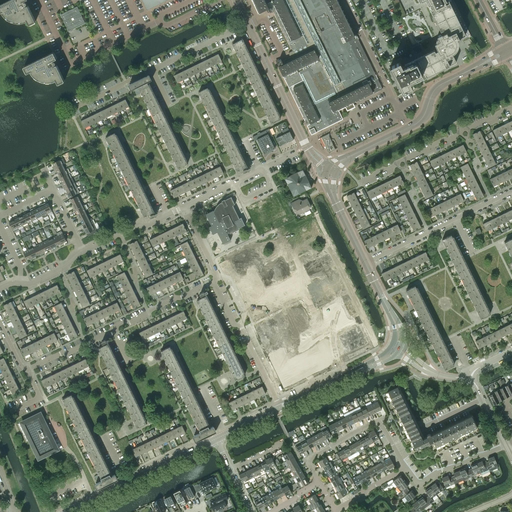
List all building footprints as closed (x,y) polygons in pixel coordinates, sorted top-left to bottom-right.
[(25,2),(24,2),(24,1),(26,0),(8,0),(0,4),(0,12),(2,12),(2,13),(3,14),(3,15),(4,16),(5,17),(6,18),(7,18),(7,19),(8,20),(9,20),(10,21),(12,21),(13,22),(14,22),(15,23),(16,23),(17,23),(19,23),(20,23),(21,23),(22,23),(23,23),(25,22),(26,22),(27,21),(29,25),(30,24),(30,25),(35,22),(36,22),(28,6),(26,6),(26,5),(27,5),(27,4),(27,3),(26,3),(26,2),(25,2)] [(143,0),(147,8),(146,8),(147,10),(149,9),(148,8),(165,0),(143,0)] [(251,0),(254,5),(256,9),(258,14),(267,10),(268,12),(270,11),(271,13),(273,11),(273,12),(280,25),(282,29),(284,33),(288,42),(291,47),(293,51),(297,49),(298,49),(302,47),(306,45),(306,44),(304,40),(302,36),(302,35),(298,27),(298,26),(297,25),(296,24),(296,23),(296,22),(294,18),(293,18),(291,14),(291,13),(289,10),(289,9),(287,5),(285,1),(285,0),(284,0),(274,0),(273,1),(272,1),(270,2),(269,1),(268,0),(251,0)] [(268,0),(269,1),(272,0),(272,1),(273,1),(274,0),(284,0),(285,0),(285,1),(287,5),(287,4),(287,5),(288,5),(287,5),(289,9),(290,9),(289,10),(291,13),(292,13),(292,14),(291,14),(293,18),(294,18),(296,22),(296,23),(296,24),(297,25),(298,26),(298,27),(302,35),(302,36),(304,40),(304,39),(304,40),(305,40),(304,40),(306,44),(307,44),(306,45),(307,45),(306,45),(302,47),(298,49),(297,50),(297,49),(293,51),(293,52),(293,51),(288,53),(290,57),(291,57),(294,55),(295,55),(294,55),(295,54),(295,55),(299,53),(299,52),(299,53),(303,51),(303,50),(304,50),(308,49),(308,48),(312,46),(313,46),(316,47),(317,49),(318,49),(318,50),(320,54),(322,58),(306,66),(301,69),(298,70),(297,71),(299,74),(300,74),(300,75),(301,79),(302,79),(301,80),(303,83),(304,83),(304,84),(306,88),(306,87),(306,88),(308,92),(308,93),(310,97),(310,96),(310,97),(312,101),(313,101),(312,101),(314,105),(318,103),(322,101),(323,101),(327,99),(327,98),(327,99),(331,97),(331,96),(332,97),(335,95),(335,94),(336,94),(340,93),(340,92),(341,92),(342,92),(344,91),(344,90),(345,90),(349,88),(348,88),(349,88),(353,86),(354,86),(357,84),(358,83),(358,84),(362,82),(367,80),(367,81),(369,80),(371,83),(371,84),(369,85),(370,85),(373,92),(374,93),(382,89),(377,79),(378,79),(377,78),(376,76),(376,75),(375,75),(367,58),(358,39),(358,38),(357,36),(355,37),(351,39),(348,41),(346,42),(344,37),(342,33),(340,28),(336,30),(332,21),(326,8),(329,6),(327,2),(325,0),(268,0)] [(339,1),(338,0),(325,0),(327,2),(329,6),(326,8),(332,21),(336,30),(340,28),(342,33),(344,37),(346,42),(348,41),(351,39),(355,37),(357,36),(352,27),(350,23),(346,14),(339,1)] [(395,77),(395,78),(397,83),(399,82),(401,87),(400,87),(402,93),(413,88),(412,87),(411,84),(450,65),(452,64),(453,64),(453,63),(455,62),(456,62),(456,61),(452,54),(453,53),(454,53),(455,52),(456,51),(456,50),(457,49),(458,48),(458,47),(458,46),(458,45),(458,44),(458,43),(458,42),(458,41),(457,40),(457,39),(465,36),(465,35),(464,32),(463,32),(462,29),(448,0),(420,0),(421,1),(422,0),(425,0),(441,31),(442,30),(444,33),(437,36),(439,41),(434,44),(438,51),(435,52),(434,50),(402,66),(400,62),(390,67),(393,73),(394,72),(396,76),(395,77)] [(394,0),(393,1),(401,17),(406,15),(398,0),(394,0)] [(77,7),(60,15),(68,31),(74,29),(73,28),(75,28),(85,23),(77,7)] [(233,44),(265,110),(267,115),(271,123),(280,119),(242,39),(233,44)] [(308,92),(306,88),(306,87),(306,88),(304,84),(304,83),(303,83),(301,80),(302,79),(301,79),(300,75),(300,74),(299,74),(297,71),(298,70),(301,69),(306,66),(322,58),(320,54),(318,50),(318,49),(317,49),(316,47),(313,46),(312,46),(308,48),(308,49),(304,50),(303,50),(303,51),(299,53),(299,52),(299,53),(295,55),(295,54),(294,55),(295,55),(294,55),(291,57),(290,57),(286,59),(282,61),(281,59),(280,60),(279,60),(278,60),(276,61),(280,69),(283,76),(288,86),(292,95),(294,99),(296,103),(301,112),(305,121),(305,122),(307,125),(311,134),(320,130),(321,130),(329,126),(334,123),(323,101),(322,101),(318,103),(314,105),(312,101),(313,101),(312,101),(310,97),(310,96),(310,97),(308,93),(308,92)] [(55,66),(55,65),(55,64),(56,64),(56,63),(56,62),(55,62),(54,61),(53,62),(53,61),(57,59),(56,58),(57,58),(54,53),(54,52),(24,67),(23,68),(26,73),(27,73),(30,72),(31,73),(32,74),(32,75),(33,75),(34,76),(35,77),(35,78),(36,79),(37,79),(38,80),(39,80),(40,81),(42,81),(43,82),(44,82),(45,82),(47,82),(48,82),(49,82),(50,82),(52,82),(53,82),(54,81),(55,81),(56,81),(58,84),(59,84),(58,83),(63,80),(64,81),(57,65),(55,66)] [(218,54),(213,57),(216,64),(222,61),(218,54)] [(216,64),(213,57),(207,59),(211,67),(216,64)] [(207,59),(202,62),(205,69),(211,67),(207,59)] [(205,69),(202,62),(196,65),(200,72),(205,69)] [(196,65),(190,68),(194,75),(200,72),(196,65)] [(194,75),(190,68),(185,70),(189,77),(194,75)] [(185,70),(179,73),(183,80),(189,77),(185,70)] [(183,80),(179,73),(174,76),(177,83),(183,80)] [(141,93),(159,129),(178,168),(187,164),(149,85),(148,82),(151,81),(148,75),(130,84),(130,85),(128,85),(131,90),(132,89),(133,90),(134,89),(137,96),(140,94),(141,93)] [(351,104),(351,105),(352,104),(355,102),(357,101),(360,100),(363,98),(365,98),(374,93),(373,92),(370,85),(369,85),(371,84),(371,83),(369,80),(367,81),(367,80),(362,82),(358,84),(358,83),(357,84),(354,86),(353,86),(349,88),(348,88),(349,88),(345,90),(344,90),(344,91),(342,92),(341,92),(340,92),(340,93),(336,94),(335,94),(335,95),(332,97),(331,96),(331,97),(327,99),(327,98),(327,99),(323,101),(334,123),(337,122),(343,119),(338,111),(347,106),(347,107),(348,106),(347,106),(348,106),(351,104)] [(198,92),(205,105),(237,171),(242,169),(244,173),(248,171),(208,88),(198,92)] [(120,102),(123,109),(129,107),(125,99),(120,102)] [(118,112),(123,109),(120,102),(114,105),(118,112)] [(114,105),(109,107),(112,115),(118,112),(114,105)] [(107,117),(112,115),(109,107),(103,110),(107,117)] [(103,110),(98,113),(101,120),(107,117),(103,110)] [(96,123),(101,120),(98,113),(92,115),(96,123)] [(92,115),(87,118),(90,125),(96,123),(92,115)] [(85,128),(90,125),(87,118),(81,121),(85,128)] [(502,135),(507,132),(504,125),(498,127),(502,135)] [(496,137),(502,135),(498,127),(492,130),(496,137)] [(287,128),(282,131),(283,134),(276,138),(277,141),(277,142),(278,142),(280,146),(280,145),(287,141),(287,143),(293,140),(290,132),(289,132),(287,128)] [(273,136),(269,129),(252,137),(254,141),(257,140),(264,154),(265,155),(268,154),(268,152),(275,149),(269,138),(273,136)] [(472,134),(475,140),(482,136),(480,131),(472,134)] [(106,137),(131,190),(144,217),(149,214),(151,218),(155,216),(153,212),(115,133),(106,137)] [(328,153),(329,153),(329,152),(329,137),(329,133),(329,134),(321,138),(328,153)] [(475,140),(478,146),(485,142),(482,136),(475,140)] [(488,147),(485,142),(478,146),(480,151),(488,147)] [(457,147),(461,155),(466,152),(463,145),(457,147)] [(452,150),(455,157),(461,155),(457,147),(452,150)] [(490,153),(488,147),(480,151),(483,157),(490,153)] [(446,153),(450,160),(455,157),(452,150),(446,153)] [(441,155),(444,163),(450,160),(446,153),(441,155)] [(493,159),(490,153),(483,157),(486,162),(493,159)] [(435,158),(439,165),(444,163),(441,155),(435,158)] [(63,158),(53,163),(54,166),(55,167),(53,167),(54,169),(63,164),(65,164),(63,158)] [(439,165),(435,158),(430,161),(433,168),(439,165)] [(496,164),(493,159),(486,162),(489,168),(496,164)] [(412,171),(419,167),(417,162),(409,165),(412,171)] [(460,167),(463,173),(470,169),(468,163),(460,167)] [(63,164),(54,169),(55,171),(56,170),(58,173),(66,169),(63,164)] [(214,169),(218,176),(224,174),(220,166),(214,169)] [(419,167),(412,171),(415,176),(422,173),(419,167)] [(66,169),(58,173),(59,176),(58,177),(59,179),(68,174),(70,173),(67,168),(66,169)] [(214,169),(209,172),(212,179),(218,176),(214,169)] [(290,176),(284,178),(287,183),(286,184),(287,184),(291,191),(290,191),(290,192),(291,191),(293,196),(299,194),(299,195),(300,195),(299,194),(306,190),(306,191),(307,191),(307,190),(312,187),(309,182),(310,182),(310,181),(309,182),(305,175),(306,174),(305,174),(303,169),(298,172),(297,171),(296,171),(297,172),(290,175),(290,174),(289,175),(290,176)] [(463,173),(466,178),(473,174),(470,169),(463,173)] [(510,178),(506,171),(501,174),(504,181),(510,178)] [(212,179),(209,172),(203,174),(207,182),(212,179)] [(418,182),(425,178),(422,173),(415,176),(418,182)] [(61,179),(62,183),(70,179),(68,174),(59,179),(59,180),(61,179)] [(203,174),(198,177),(201,184),(207,182),(203,174)] [(476,180),(473,174),(466,178),(468,184),(476,180)] [(501,174),(495,176),(499,184),(504,181),(501,174)] [(400,175),(394,178),(398,185),(404,183),(400,175)] [(499,184),(495,176),(490,179),(493,186),(499,184)] [(201,184),(198,177),(192,180),(196,187),(201,184)] [(64,186),(62,187),(63,188),(74,183),(72,178),(70,179),(63,183),(64,185),(64,186)] [(392,188),(398,185),(394,178),(389,181),(392,188)] [(420,187),(428,184),(425,178),(418,182),(420,187)] [(192,180),(187,182),(190,190),(196,187),(192,180)] [(468,184),(471,189),(478,185),(476,180),(468,184)] [(387,191),(392,188),(389,181),(383,184),(387,191)] [(190,190),(187,182),(181,185),(185,192),(190,190)] [(74,183),(63,188),(64,190),(66,189),(66,190),(67,193),(72,190),(77,188),(74,183)] [(383,184),(378,186),(381,194),(387,191),(383,184)] [(423,193),(430,189),(428,184),(420,187),(423,193)] [(181,185),(176,188),(179,195),(185,192),(181,185)] [(471,189),(474,195),(481,191),(478,185),(471,189)] [(376,196),(381,194),(378,186),(372,189),(376,196)] [(69,196),(67,197),(68,198),(70,198),(77,194),(79,193),(78,190),(77,188),(72,190),(67,193),(68,195),(69,196)] [(179,195),(176,188),(170,191),(174,198),(179,195)] [(376,196),(372,189),(367,192),(370,199),(376,196)] [(430,189),(423,193),(426,199),(433,195),(430,189)] [(484,197),(481,191),(474,195),(477,200),(484,197)] [(347,196),(349,202),(357,198),(354,192),(347,196)] [(397,198),(400,203),(407,200),(405,194),(397,198)] [(455,196),(458,204),(464,201),(460,194),(455,196)] [(71,201),(73,204),(81,201),(78,195),(69,200),(70,202),(71,201)] [(458,204),(455,196),(449,199),(453,206),(458,204)] [(206,214),(206,215),(206,214),(211,224),(212,226),(210,226),(209,227),(210,227),(213,234),(217,232),(218,234),(223,243),(223,244),(231,240),(230,240),(227,233),(229,232),(230,233),(239,229),(239,228),(245,225),(241,218),(239,219),(239,218),(239,219),(233,205),(235,204),(234,204),(231,197),(225,200),(224,200),(223,200),(222,201),(222,202),(221,202),(218,204),(216,207),(214,210),(214,211),(213,211),(213,210),(213,211),(206,214)] [(352,207),(359,204),(357,198),(349,202),(352,207)] [(299,200),(291,203),(296,214),(302,211),(302,213),(306,211),(306,209),(311,207),(307,199),(299,202),(298,200),(299,200)] [(453,206),(449,199),(444,202),(447,209),(453,206)] [(410,205),(407,200),(400,203),(403,209),(410,205)] [(73,208),(74,210),(83,205),(81,201),(73,204),(74,208),(73,208)] [(447,209),(444,202),(438,204),(442,212),(447,209)] [(42,207),(38,208),(42,216),(43,218),(48,216),(47,214),(42,204),(41,205),(42,207)] [(44,204),(42,204),(47,214),(52,211),(48,204),(45,205),(44,204)] [(355,213),(362,209),(359,204),(352,207),(355,213)] [(438,204),(433,207),(436,214),(442,212),(438,204)] [(83,205),(74,210),(74,212),(76,211),(78,214),(85,210),(87,209),(85,205),(83,205)] [(413,211),(410,205),(403,209),(406,214),(413,211)] [(436,214),(433,207),(427,210),(430,217),(436,214)] [(37,218),(42,216),(38,208),(35,210),(34,208),(33,209),(37,218)] [(29,213),(32,221),(37,218),(33,209),(31,210),(32,211),(29,213)] [(357,218),(365,215),(362,209),(355,213),(357,218)] [(88,215),(85,210),(78,214),(79,217),(77,218),(78,220),(88,215)] [(416,216),(413,211),(406,214),(408,220),(416,216)] [(27,223),(32,221),(29,213),(25,215),(24,213),(23,214),(27,223)] [(503,223),(508,220),(505,213),(499,216),(503,223)] [(19,218),(23,225),(27,223),(23,214),(21,214),(22,216),(19,218)] [(90,220),(88,215),(78,220),(79,221),(81,221),(82,224),(90,220)] [(360,224),(367,220),(365,215),(357,218),(360,224)] [(411,225),(418,222),(416,216),(408,220),(411,225)] [(494,218),(497,226),(503,223),(499,216),(494,218)] [(18,228),(13,218),(12,219),(12,221),(9,222),(13,230),(18,228)] [(18,228),(23,225),(19,218),(16,219),(15,218),(13,218),(18,228)] [(492,228),(497,226),(494,218),(488,221),(492,228)] [(90,220),(82,224),(83,226),(84,227),(82,228),(83,229),(94,224),(92,219),(90,220)] [(367,220),(360,224),(363,229),(370,226),(367,220)] [(486,231),(492,228),(488,221),(483,224),(486,231)] [(421,227),(418,222),(411,225),(414,231),(421,227)] [(183,223),(177,226),(181,233),(186,231),(183,223)] [(94,224),(83,229),(84,231),(85,230),(86,231),(87,234),(88,236),(98,232),(94,224)] [(392,227),(395,234),(401,232),(397,224),(392,227)] [(177,226),(172,229),(175,236),(181,233),(177,226)] [(395,234),(392,227),(386,230),(390,237),(395,234)] [(170,239),(175,236),(172,229),(166,232),(170,239)] [(390,237),(386,230),(381,233),(384,240),(390,237)] [(56,234),(57,236),(62,245),(64,244),(63,243),(66,241),(62,231),(56,234)] [(164,241),(170,239),(166,232),(161,234),(164,241)] [(384,240),(381,233),(375,235),(379,243),(384,240)] [(159,244),(164,241),(161,234),(155,237),(159,244)] [(379,243),(375,235),(370,238),(373,245),(379,243)] [(442,239),(458,272),(481,319),(490,314),(451,235),(442,239)] [(62,245),(57,236),(52,238),(56,246),(60,244),(60,246),(62,245)] [(153,247),(159,244),(155,237),(150,240),(153,247)] [(56,246),(52,238),(48,240),(52,250),(54,249),(53,247),(56,246)] [(373,245),(370,238),(364,241),(368,248),(373,245)] [(52,250),(48,240),(43,243),(47,250),(50,249),(51,250),(52,250)] [(130,244),(132,250),(140,246),(137,240),(130,244)] [(180,245),(183,251),(190,247),(187,241),(180,245)] [(47,250),(43,243),(38,245),(42,254),(44,254),(43,252),(47,250)] [(33,247),(37,255),(40,254),(41,255),(42,254),(38,245),(33,247)] [(140,246),(132,250),(135,255),(142,252),(140,246)] [(28,250),(33,259),(34,258),(34,257),(37,255),(33,247),(28,250)] [(190,247),(183,251),(185,256),(193,252),(190,247)] [(33,259),(28,250),(23,252),(27,260),(30,258),(31,260),(33,259)] [(135,255),(138,261),(145,257),(142,252),(135,255)] [(185,256),(188,261),(195,258),(193,252),(185,256)] [(423,262),(429,259),(426,252),(420,255),(423,262)] [(114,257),(118,264),(124,261),(120,254),(114,257)] [(328,254),(323,256),(328,265),(333,263),(328,254)] [(418,265),(423,262),(420,255),(414,257),(418,265)] [(323,256),(318,258),(323,268),(328,265),(323,256)] [(114,257),(109,260),(112,267),(118,264),(114,257)] [(138,261),(140,266),(148,263),(145,257),(138,261)] [(412,267),(418,265),(414,257),(409,260),(412,267)] [(188,261),(191,267),(198,263),(195,258),(188,261)] [(318,258),(314,261),(318,270),(323,268),(318,258)] [(277,259),(273,262),(277,271),(282,269),(277,259)] [(112,267),(109,260),(103,262),(107,269),(112,267)] [(403,263),(407,270),(412,267),(409,260),(403,263)] [(314,261),(309,263),(313,272),(318,270),(314,261)] [(103,262),(98,265),(101,272),(107,269),(103,262)] [(273,262),(268,264),(272,273),(277,271),(273,262)] [(140,266),(143,272),(150,268),(148,263),(140,266)] [(191,267),(193,272),(201,269),(198,263),(191,267)] [(309,263),(304,265),(308,275),(313,272),(309,263)] [(401,273),(407,270),(403,263),(398,265),(401,273)] [(268,264),(263,266),(268,275),(272,273),(268,264)] [(98,265),(92,268),(96,275),(101,272),(98,265)] [(304,265),(299,268),(303,277),(308,275),(304,265)] [(392,268),(396,275),(401,273),(398,265),(392,268)] [(263,266),(259,268),(263,278),(268,275),(263,266)] [(90,278),(96,275),(92,268),(87,270),(90,278)] [(153,274),(150,268),(143,272),(146,277),(153,274)] [(259,268),(254,271),(259,280),(263,278),(259,268)] [(390,278),(396,275),(392,268),(387,271),(390,278)] [(203,275),(201,269),(193,272),(196,278),(203,275)] [(69,280),(77,277),(74,271),(67,275),(69,280)] [(254,271),(250,273),(254,282),(259,280),(254,271)] [(385,281),(390,278),(387,271),(381,274),(385,281)] [(117,275),(120,281),(127,278),(124,272),(117,275)] [(180,272),(174,274),(178,282),(183,279),(180,272)] [(337,272),(328,276),(330,281),(340,277),(337,272)] [(250,273),(245,275),(249,284),(254,282),(250,273)] [(178,282),(174,274),(169,277),(172,284),(178,282)] [(245,275),(240,277),(245,286),(249,284),(245,275)] [(72,286),(79,282),(77,277),(69,280),(72,286)] [(169,277),(163,280),(167,287),(172,284),(169,277)] [(240,277),(236,280),(240,289),(245,286),(240,277)] [(340,277),(330,281),(333,286),(342,282),(340,277)] [(130,283),(127,278),(120,281),(123,287),(130,283)] [(279,282),(277,283),(280,288),(289,283),(286,278),(284,279),(282,280),(279,282)] [(167,287),(163,280),(158,282),(161,290),(167,287)] [(310,285),(307,286),(310,291),(315,289),(317,294),(322,291),(317,281),(315,282),(313,284),(310,285)] [(75,291),(82,288),(79,282),(72,286),(75,291)] [(158,282),(152,285),(156,292),(161,290),(158,282)] [(342,282),(333,286),(335,291),(344,287),(342,282)] [(133,289),(130,283),(123,287),(125,292),(133,289)] [(289,283),(280,288),(282,293),(291,288),(289,283)] [(57,285),(51,287),(55,295),(61,292),(57,285)] [(156,292),(152,285),(146,288),(150,295),(156,292)] [(406,290),(442,363),(445,370),(454,365),(418,292),(415,286),(406,290)] [(55,295),(51,287),(46,290),(49,297),(55,295)] [(344,287),(335,291),(338,296),(342,294),(341,294),(347,291),(344,287)] [(77,297),(85,293),(82,288),(75,291),(77,297)] [(291,288),(282,293),(284,297),(294,293),(291,288)] [(128,298),(135,294),(133,289),(125,292),(128,298)] [(46,290),(40,293),(44,300),(49,297),(46,290)] [(319,298),(314,301),(317,306),(327,301),(322,291),(317,294),(319,298)] [(347,291),(341,294),(342,294),(345,301),(350,298),(347,291)] [(245,375),(241,368),(204,292),(200,294),(202,298),(197,300),(236,379),(245,375)] [(246,296),(244,297),(246,302),(256,298),(253,292),(251,293),(249,295),(246,296)] [(40,293),(35,296),(38,303),(44,300),(40,293)] [(77,297),(80,302),(87,299),(85,293),(77,297)] [(294,293),(284,297),(287,302),(296,298),(294,293)] [(138,300),(135,294),(128,298),(131,303),(138,300)] [(35,296),(29,298),(33,305),(38,303),(35,296)] [(27,308),(33,305),(29,298),(24,301),(27,308)] [(256,298),(246,302),(249,307),(258,302),(256,298)] [(296,298),(287,302),(289,307),(298,303),(296,298)] [(350,298),(345,301),(348,307),(353,305),(350,298)] [(87,299),(80,302),(83,308),(90,304),(87,299)] [(138,300),(131,303),(133,309),(141,305),(138,300)] [(4,305),(6,311),(14,307),(11,302),(4,305)] [(111,305),(115,312),(120,310),(117,302),(111,305)] [(258,302),(249,307),(251,312),(260,307),(258,302)] [(57,312),(64,308),(61,303),(54,306),(57,312)] [(298,303),(289,307),(291,312),(301,308),(298,303)] [(106,308),(109,315),(115,312),(111,305),(106,308)] [(353,305),(348,307),(351,314),(356,312),(353,305)] [(16,313),(14,307),(6,311),(9,316),(16,313)] [(260,307),(251,312),(253,317),(263,312),(260,307)] [(57,312),(59,317),(67,313),(64,308),(57,312)] [(100,310),(104,318),(109,315),(106,308),(100,310)] [(301,308),(291,312),(294,317),(303,313),(301,308)] [(95,313),(98,320),(104,318),(100,310),(95,313)] [(184,311),(178,314),(181,321),(187,318),(184,311)] [(263,312),(253,317),(256,322),(265,317),(263,312)] [(19,318),(16,313),(9,316),(12,322),(19,318)] [(67,313),(59,317),(62,323),(69,319),(67,313)] [(89,316),(93,323),(98,320),(95,313),(89,316)] [(181,321),(178,314),(172,316),(176,324),(181,321)] [(93,323),(89,316),(84,318),(87,326),(93,323)] [(172,316),(167,319),(170,326),(176,324),(172,316)] [(14,327),(22,324),(19,318),(12,322),(14,327)] [(271,318),(254,326),(263,346),(264,346),(268,353),(272,351),(272,350),(283,345),(274,327),(275,326),(271,318)] [(62,323),(65,328),(72,325),(69,319),(62,323)] [(167,319),(161,322),(165,329),(170,326),(167,319)] [(159,332),(165,329),(161,322),(156,324),(159,332)] [(358,323),(324,340),(333,359),(367,343),(358,323)] [(24,329),(22,324),(14,327),(17,333),(24,329)] [(156,324),(150,327),(154,334),(159,332),(156,324)] [(65,328),(68,334),(75,330),(72,325),(65,328)] [(148,337),(154,334),(150,327),(145,330),(148,337)] [(498,330),(501,337),(507,335),(503,327),(498,330)] [(24,329),(17,333),(20,339),(27,335),(24,329)] [(78,336),(75,330),(68,334),(70,339),(78,336)] [(143,340),(148,337),(145,330),(139,333),(143,340)] [(496,340),(501,337),(498,330),(492,333),(496,340)] [(48,336),(52,343),(58,340),(54,333),(48,336)] [(487,336),(490,343),(496,340),(492,333),(487,336)] [(52,343),(48,336),(43,338),(46,346),(52,343)] [(485,346),(490,343),(487,336),(481,338),(485,346)] [(46,346),(43,338),(37,341),(41,348),(46,346)] [(476,341),(479,348),(485,346),(481,338),(476,341)] [(146,423),(117,363),(108,343),(108,344),(107,342),(106,340),(102,342),(103,344),(104,345),(99,348),(137,427),(146,423)] [(32,344),(35,351),(41,348),(37,341),(32,344)] [(26,346),(30,354),(35,351),(32,344),(26,346)] [(30,354),(26,346),(21,349),(24,356),(30,354)] [(195,435),(195,436),(193,436),(195,441),(197,440),(197,441),(216,432),(213,426),(210,428),(170,346),(161,351),(198,426),(196,427),(193,428),(196,435),(195,435)] [(283,349),(269,356),(284,387),(319,371),(309,351),(289,361),(283,349)] [(80,361),(83,369),(89,366),(86,359),(80,361)] [(80,361),(74,364),(78,371),(83,369),(80,361)] [(0,368),(2,372),(9,369),(6,363),(0,366),(0,368)] [(78,371),(74,364),(69,367),(72,374),(78,371)] [(69,367),(63,369),(67,377),(72,374),(69,367)] [(5,378),(12,374),(9,369),(2,372),(5,378)] [(67,377),(63,369),(58,372),(61,379),(67,377)] [(58,372),(52,375),(56,382),(61,379),(58,372)] [(7,383),(15,380),(12,374),(5,378),(7,383)] [(52,375),(47,378),(50,385),(56,382),(52,375)] [(45,388),(50,385),(47,378),(41,380),(45,388)] [(17,385),(15,380),(7,383),(10,389),(17,385)] [(17,385),(10,389),(13,394),(20,391),(17,385)] [(256,389),(260,396),(266,394),(262,386),(256,389)] [(505,386),(499,389),(504,398),(509,396),(505,386)] [(477,426),(472,416),(431,436),(431,435),(424,438),(425,440),(423,440),(397,387),(388,392),(410,437),(404,439),(406,444),(412,441),(413,445),(408,447),(410,452),(427,444),(428,444),(429,444),(430,444),(430,443),(430,442),(433,441),(439,452),(443,450),(440,444),(477,426)] [(256,389),(251,392),(254,399),(260,396),(256,389)] [(494,392),(494,393),(495,393),(499,401),(504,398),(499,389),(494,392)] [(254,399),(251,392),(245,394),(249,402),(254,399)] [(494,393),(489,396),(491,400),(489,400),(491,405),(493,404),(493,405),(499,402),(499,401),(495,393),(494,393)] [(82,438),(85,445),(88,452),(91,458),(95,465),(98,471),(99,474),(98,475),(97,475),(94,476),(97,483),(96,483),(96,484),(95,484),(97,489),(99,488),(99,489),(117,480),(115,474),(111,476),(110,474),(107,467),(104,460),(101,454),(97,447),(94,441),(91,434),(88,427),(84,421),(81,414),(78,407),(75,401),(72,394),(62,399),(66,405),(69,412),(72,418),(75,425),(78,432),(82,438)] [(245,394),(240,397),(243,404),(249,402),(245,394)] [(240,397),(234,400),(238,407),(243,404),(240,397)] [(232,410),(238,407),(234,400),(229,403),(232,410)] [(381,410),(378,402),(372,405),(376,412),(381,410)] [(376,412),(372,405),(367,407),(370,415),(371,414),(376,412)] [(370,415),(367,407),(361,410),(365,418),(369,415),(370,418),(372,417),(371,414),(370,415)] [(365,418),(361,410),(356,413),(360,420),(365,418)] [(29,419),(21,422),(21,423),(27,434),(29,437),(30,440),(39,458),(57,450),(58,449),(54,440),(53,439),(49,432),(49,430),(47,428),(46,426),(40,413),(35,416),(29,419)] [(360,420),(356,413),(350,415),(354,423),(359,421),(360,423),(362,422),(360,420)] [(354,423),(350,415),(345,418),(349,426),(350,425),(354,423)] [(349,426),(345,418),(339,421),(343,428),(348,426),(349,428),(351,427),(350,425),(349,426)] [(339,421),(334,423),(338,431),(339,430),(343,428),(339,421)] [(338,434),(340,433),(339,430),(338,431),(334,423),(328,426),(332,434),(337,431),(338,434)] [(182,425),(176,428),(180,435),(185,433),(182,425)] [(325,426),(320,429),(321,432),(326,439),(327,438),(331,436),(327,429),(325,426)] [(180,435),(176,428),(171,431),(174,438),(180,435)] [(373,440),(374,442),(379,439),(374,430),(368,433),(369,435),(373,440)] [(171,431),(165,433),(169,441),(174,438),(171,431)] [(326,439),(321,432),(316,435),(320,442),(325,440),(326,442),(328,441),(327,438),(326,439)] [(169,441),(165,433),(160,436),(163,443),(169,441)] [(303,435),(298,438),(300,441),(299,441),(305,451),(306,450),(310,448),(306,441),(305,438),(304,438),(303,435)] [(320,442),(316,435),(311,438),(315,445),(316,444),(320,442)] [(369,435),(364,438),(368,445),(374,442),(373,440),(369,435)] [(160,436),(154,439),(158,446),(163,443),(160,436)] [(315,445),(311,438),(306,441),(310,448),(314,446),(316,448),(317,447),(316,444),(315,445)] [(358,438),(357,439),(358,441),(359,441),(363,448),(368,445),(364,438),(360,440),(358,438)] [(158,446),(154,439),(149,441),(152,449),(158,446)] [(149,441),(143,444),(147,451),(152,449),(149,441)] [(306,450),(305,451),(299,441),(294,444),(299,454),(304,451),(305,454),(307,453),(306,450)] [(359,441),(358,441),(354,444),(358,451),(363,448),(359,441)] [(143,444),(138,447),(141,454),(147,451),(143,444)] [(348,444),(346,445),(347,447),(348,447),(354,457),(360,454),(358,451),(354,444),(349,446),(348,444)] [(135,457),(141,454),(138,447),(132,450),(135,457)] [(347,447),(343,450),(347,457),(349,460),(354,457),(348,447),(347,447)] [(347,457),(343,450),(338,453),(342,460),(347,457)] [(283,455),(286,461),(293,457),(290,451),(283,455)] [(489,462),(486,463),(489,469),(490,471),(498,468),(497,465),(498,465),(494,456),(488,459),(488,461),(489,462)] [(269,467),(270,467),(275,465),(271,457),(265,460),(266,462),(269,467)] [(289,466),(296,462),(293,457),(286,461),(288,465),(286,466),(287,468),(290,467),(289,466)] [(328,462),(330,461),(328,458),(326,459),(325,457),(318,461),(321,467),(323,466),(328,462)] [(382,457),(377,460),(379,463),(383,471),(388,468),(385,462),(384,460),(382,457)] [(384,460),(385,462),(388,468),(389,469),(394,466),(389,457),(384,460)] [(330,461),(328,462),(323,466),(326,471),(333,467),(330,461)] [(476,463),(480,473),(481,475),(490,471),(489,469),(486,463),(484,464),(482,461),(476,463)] [(266,462),(261,464),(265,472),(270,469),(270,467),(269,467),(266,462)] [(292,471),(299,467),(296,462),(289,466),(290,467),(292,471)] [(371,464),(372,467),(373,466),(378,474),(383,471),(379,463),(374,466),(373,463),(371,464)] [(469,470),(471,476),(480,473),(476,463),(470,466),(472,469),(469,470)] [(257,466),(255,464),(254,465),(255,467),(256,467),(259,474),(260,477),(266,474),(265,472),(261,464),(257,466)] [(333,467),(326,471),(329,476),(336,472),(336,471),(337,470),(335,466),(333,467)] [(373,466),(372,467),(368,469),(372,476),(378,474),(373,466)] [(254,477),(259,474),(256,467),(255,467),(250,469),(254,477)] [(293,479),(295,478),(295,477),(302,472),(299,467),(292,471),(294,476),(292,477),(293,479)] [(459,471),(463,480),(471,476),(469,470),(466,472),(465,468),(459,471)] [(243,470),(244,473),(245,472),(249,480),(254,477),(250,469),(246,472),(245,469),(243,470)] [(361,470),(361,471),(362,473),(363,472),(367,479),(372,476),(368,469),(364,472),(363,469),(361,470)] [(339,472),(338,470),(337,470),(336,471),(336,472),(329,476),(332,481),(339,477),(337,473),(339,472)] [(357,473),(358,475),(362,482),(367,479),(363,472),(362,473),(361,471),(357,473)] [(452,478),(454,483),(463,480),(459,471),(453,473),(455,477),(452,478)] [(243,482),(249,480),(245,472),(244,473),(239,475),(243,482)] [(295,477),(295,478),(298,482),(305,478),(302,472),(295,477)] [(356,486),(362,482),(358,475),(352,478),(356,486)] [(384,489),(387,486),(388,487),(392,484),(395,488),(396,486),(405,480),(401,475),(388,485),(387,483),(382,486),(384,489)] [(445,487),(454,483),(452,478),(449,479),(448,475),(442,478),(445,487)] [(197,484),(194,486),(196,492),(200,490),(199,489),(202,488),(204,492),(216,486),(212,477),(199,483),(200,484),(198,485),(197,484)] [(342,482),(341,481),(339,477),(332,481),(335,487),(342,482)] [(308,483),(305,478),(298,482),(296,483),(299,488),(301,487),(308,483)] [(345,482),(344,480),(341,481),(342,482),(335,487),(337,492),(338,492),(343,489),(345,488),(343,483),(345,482)] [(405,480),(396,486),(402,494),(407,490),(405,488),(408,485),(405,480)] [(435,483),(430,487),(436,495),(444,489),(440,484),(437,486),(435,483)] [(287,485),(282,488),(285,494),(286,496),(291,493),(287,485)] [(189,486),(184,489),(186,493),(187,495),(189,499),(194,496),(189,486)] [(281,487),(276,490),(280,497),(285,494),(282,488),(281,487)] [(436,495),(430,487),(425,490),(429,496),(427,498),(431,503),(433,501),(431,498),(436,495)] [(338,492),(337,492),(336,492),(339,498),(346,494),(343,489),(338,492)] [(180,490),(173,493),(174,493),(181,507),(181,506),(186,503),(186,504),(187,504),(180,490)] [(268,491),(269,493),(270,493),(275,500),(280,497),(276,490),(271,492),(270,490),(268,491)] [(409,492),(407,490),(402,494),(408,501),(416,495),(412,490),(409,492)] [(228,499),(225,493),(214,498),(216,501),(210,504),(214,511),(218,510),(219,511),(223,510),(222,508),(227,506),(224,501),(228,499)] [(270,493),(269,493),(265,496),(269,503),(275,500),(270,493)] [(318,500),(317,499),(315,494),(307,498),(310,504),(318,500)] [(171,496),(164,499),(169,507),(175,504),(171,496)] [(258,497),(259,499),(260,499),(264,506),(269,503),(265,496),(261,498),(260,496),(258,497)] [(259,509),(264,506),(260,499),(259,499),(258,497),(254,500),(259,509)] [(310,504),(308,505),(311,510),(313,509),(321,505),(318,501),(321,499),(320,497),(317,499),(318,500),(310,504)] [(422,497),(417,501),(423,509),(431,503),(427,498),(425,500),(422,497)] [(155,507),(153,508),(154,511),(162,511),(165,511),(166,511),(160,500),(157,502),(157,501),(155,502),(155,503),(153,504),(155,507)] [(409,511),(418,511),(423,509),(417,501),(412,504),(414,507),(409,511)]
